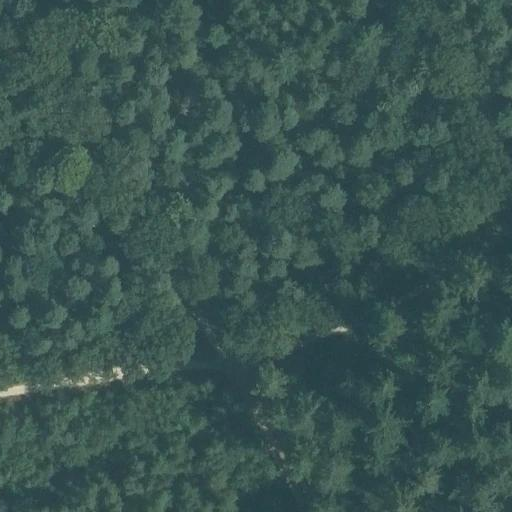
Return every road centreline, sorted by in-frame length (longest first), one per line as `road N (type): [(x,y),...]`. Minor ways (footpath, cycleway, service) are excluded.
road 1 (track): [(227,364),(0,17)]
road 2 (track): [(227,364),(374,315),(511,223)]
road 3 (track): [(494,236),(399,0)]
road 4 (track): [(0,391),(227,364)]
road 5 (track): [(303,511),(227,364)]
